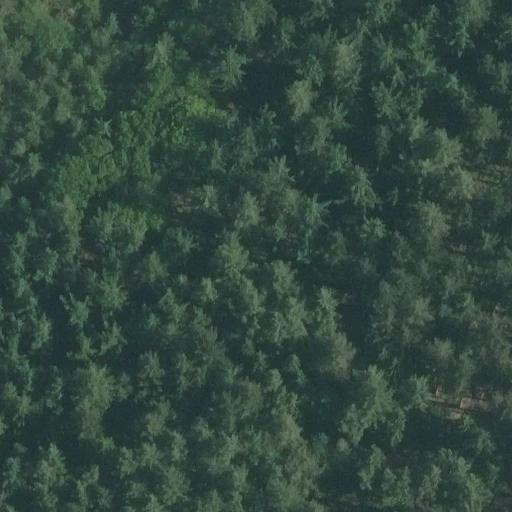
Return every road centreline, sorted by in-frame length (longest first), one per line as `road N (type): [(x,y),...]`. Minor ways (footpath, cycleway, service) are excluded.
road 1 (track): [(0,199),(88,244),(301,317),(511,469)]
road 2 (track): [(0,157),(121,0)]
